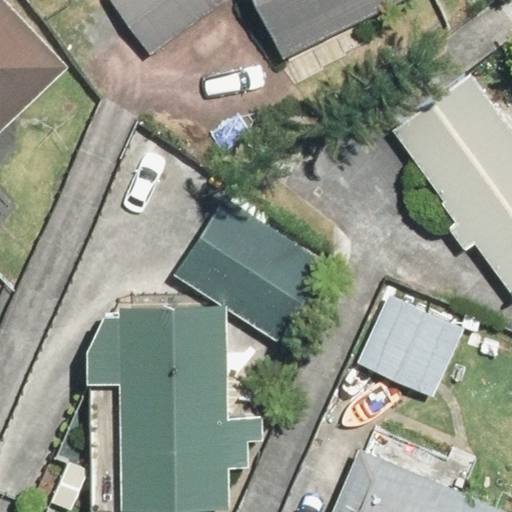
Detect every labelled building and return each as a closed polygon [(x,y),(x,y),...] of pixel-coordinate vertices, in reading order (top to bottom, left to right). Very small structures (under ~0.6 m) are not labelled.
[(12,0),(0,0),(0,129),(72,63),(12,0)] [(217,0),(111,0),(144,48),(217,0)] [(252,0),(278,54),(394,0),(252,0)] [(511,107),(474,57),(392,118),(459,207),(451,213),(467,234),(475,228),(511,276),(511,107)] [(100,306),(82,342),(87,511),(183,511),(183,502),(226,500),(224,451),(258,450),(256,399),(229,400),(226,307),(278,339),(327,259),(219,192),(169,272),(207,295),(118,295),(118,306),(100,306)] [(382,285),(355,345),(432,380),(460,320),(382,285)] [(511,511),(511,508),(356,442),(325,511),(511,511)]
